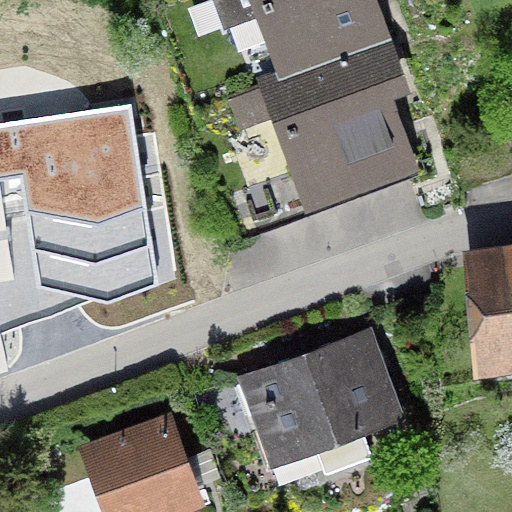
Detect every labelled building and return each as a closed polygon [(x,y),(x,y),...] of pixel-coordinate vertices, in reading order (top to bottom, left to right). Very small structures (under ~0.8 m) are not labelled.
[(255,0),(284,77),(378,43),(361,0),(255,0)] [(275,109),(309,202),(403,168),(383,114),(375,117),(369,99),(395,89),(378,43),(284,77),(228,98),(237,123),(275,109)] [(0,324),(150,282),(126,114),(0,132),(0,324)] [(465,185),(511,171),(500,131),(453,145),(465,185)] [(511,260),(468,267),(477,357),(511,351),(511,260)] [(394,416),(363,332),(238,378),(266,453),(307,438),(321,475),(367,458),(357,430),(394,416)] [(164,426),(85,455),(106,511),(151,511),(190,497),(164,426)]
